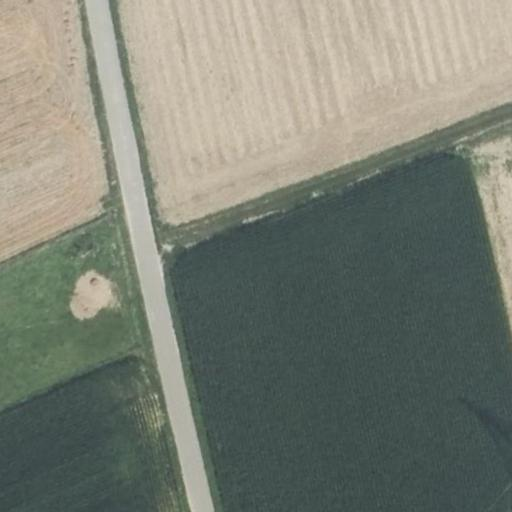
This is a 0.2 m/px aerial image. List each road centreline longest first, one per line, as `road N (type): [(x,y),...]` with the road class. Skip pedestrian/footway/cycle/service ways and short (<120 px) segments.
road 1 (residential): [(98,0),(206,511)]
road 2 (track): [(150,257),(511,116)]
